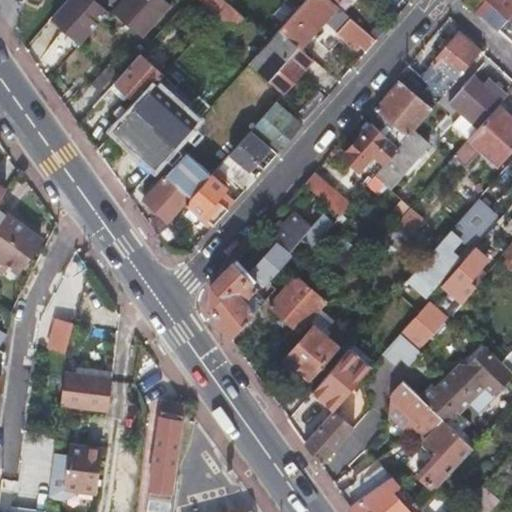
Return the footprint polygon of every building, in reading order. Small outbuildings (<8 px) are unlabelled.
[(107,12),(93,0),(65,0),(51,15),(80,42),(107,12)] [(120,0),(111,10),(126,22),(130,26),(142,36),(170,6),(163,0),(120,0)] [(203,0),(217,12),(226,3),(223,0),(203,0)] [(330,1),(328,0),(304,0),(278,29),(297,46),(300,48),(323,21),(336,33),(339,30),(356,45),(367,33),(351,20),(330,1)] [(502,14),(486,0),(484,0),(478,7),(500,27),(507,18),(502,14)] [(507,18),(508,19),(511,14),(511,0),(486,0),(502,14),(507,18)] [(238,25),(244,19),(226,3),(217,12),(217,13),(231,25),(234,22),(238,25)] [(297,46),(278,29),(268,40),(248,63),(270,83),(282,94),(302,71),(287,57),(297,46)] [(441,96),(480,51),(457,31),(418,76),(428,84),(441,96)] [(371,37),(367,33),(356,45),(361,49),(371,37)] [(300,48),(297,46),(287,57),(302,71),(312,59),(300,48)] [(135,57),(130,63),(134,67),(140,61),(135,57)] [(130,63),(126,68),(130,71),(134,67),(130,63)] [(113,82),(119,74),(108,64),(91,83),(103,93),(113,82)] [(126,68),(119,74),(113,82),(103,93),(91,106),(106,119),(141,81),(130,71),(126,68)] [(500,101),(506,93),(489,77),(482,85),(471,75),(446,103),(475,129),(500,101)] [(411,130),(441,96),(428,84),(421,91),(419,89),(414,95),(398,81),(373,109),(377,112),(373,115),(382,123),(389,129),(384,134),(398,146),(411,130)] [(282,94),(270,83),(265,89),(277,100),(282,94)] [(316,92),(292,118),(301,125),(324,100),(316,92)] [(504,105),(500,101),(475,129),(448,160),(452,164),(456,159),(464,166),(481,146),(500,162),(511,148),(511,119),(501,110),(504,105)] [(274,103),(249,131),(255,136),(276,154),(301,125),(292,118),(274,103)] [(511,111),(504,105),(501,110),(511,119),(511,111)] [(363,130),(368,124),(365,121),(360,127),(363,130)] [(382,164),(398,146),(384,134),(377,129),(370,122),(368,124),(363,130),(340,156),(357,171),(365,162),(372,155),(376,158),(382,164)] [(389,129),(382,123),(377,129),(384,134),(389,129)] [(427,144),(411,130),(398,146),(382,164),(372,175),(381,182),(388,188),(401,173),(405,177),(426,153),(423,149),(427,144)] [(229,154),(217,167),(223,171),(244,189),(255,177),(246,169),(253,161),(262,169),(276,154),(255,136),(249,131),(229,154)] [(168,223),(186,202),(210,175),(186,153),(165,177),(164,175),(142,200),(168,223)] [(369,165),(376,158),(372,155),(365,162),(369,165)] [(186,202),(212,225),(227,209),(215,199),(221,192),(226,188),(216,179),(223,171),(217,167),(210,175),(186,202)] [(348,203),(312,171),(303,182),(339,213),(348,203)] [(374,191),(381,182),(372,175),(365,184),(374,191)] [(215,199),(227,209),(233,202),(221,192),(215,199)] [(422,217),(408,206),(392,224),(405,236),(422,217)] [(260,248),(247,263),(251,267),(252,269),(267,281),(274,272),(289,255),(287,253),(299,238),(310,225),(293,211),(282,223),(278,220),(269,231),(273,235),(260,249),(260,248)] [(0,212),(0,262),(1,264),(0,264),(0,272),(4,275),(11,265),(20,272),(41,242),(10,217),(8,219),(0,212)] [(315,241),(320,235),(329,224),(318,215),(310,225),(299,238),(310,248),(313,243),(315,241)] [(315,241),(319,244),(323,238),(320,235),(315,241)] [(511,240),(500,254),(511,263),(511,240)] [(449,251),(440,242),(428,256),(421,264),(423,265),(399,294),(415,307),(449,267),(441,260),(449,251)] [(246,272),(235,259),(230,265),(210,287),(208,307),(213,315),(230,339),(254,312),(275,288),(267,281),(252,269),(251,267),(246,272)] [(474,274),(460,262),(442,283),(451,291),(463,279),(466,282),(474,274)] [(267,281),(275,288),(282,279),(274,272),(267,281)] [(299,332),(325,302),(294,274),(268,305),(299,332)] [(415,317),(414,316),(399,333),(402,336),(406,331),(421,344),(445,319),(442,316),(452,303),(445,296),(434,309),(427,302),(415,317)] [(66,341),(70,327),(54,322),(46,346),(64,352),(66,341)] [(283,358),(307,379),(336,346),(312,324),(283,358)] [(0,351),(2,352),(10,337),(0,331),(0,351)] [(402,336),(399,333),(381,353),(394,364),(400,357),(408,365),(420,351),(402,336)] [(511,372),(498,359),(480,341),(464,357),(464,364),(456,372),(451,372),(436,388),(432,384),(420,397),(442,418),(458,434),(462,430),(470,422),(458,411),(484,384),(493,393),(511,373),(511,372)] [(511,351),(508,348),(498,359),(511,372),(511,351)] [(62,372),(58,404),(79,407),(84,368),(78,367),(76,374),(62,372)] [(110,372),(84,368),(79,407),(106,411),(110,372)] [(442,418),(420,397),(402,380),(391,391),(403,404),(421,422),(419,425),(427,433),(442,418)] [(182,404),(180,404),(160,402),(159,403),(160,403),(156,434),(155,434),(155,435),(164,436),(162,447),(153,446),(149,477),(146,496),(145,502),(168,505),(169,499),(170,491),(172,476),(182,404)] [(421,422),(403,404),(401,406),(419,425),(421,422)] [(336,405),(304,442),(319,464),(352,428),(341,418),(345,413),(336,405)] [(442,418),(427,433),(457,463),(472,448),(458,434),(442,418)] [(472,448),(475,443),(462,430),(458,434),(472,448)] [(164,436),(155,435),(153,446),(162,447),(164,436)] [(66,454),(52,452),(46,496),(61,499),(75,491),(94,493),(100,448),(67,444),(66,454)] [(383,482),(349,506),(352,511),(408,511),(390,486),(398,480),(394,474),(383,482)] [(433,478),(439,483),(442,479),(436,474),(433,478)] [(477,511),(493,496),(481,485),(456,511),(477,511)] [(8,511),(43,511),(44,505),(10,500),(8,511)]
